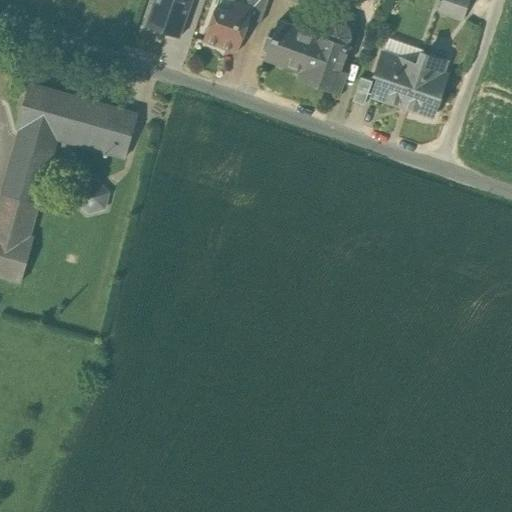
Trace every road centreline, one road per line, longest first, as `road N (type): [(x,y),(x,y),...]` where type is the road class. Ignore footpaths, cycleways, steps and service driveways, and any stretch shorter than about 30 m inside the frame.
road 1 (residential): [(0,20),(511,191)]
road 2 (track): [(437,163),(496,0)]
